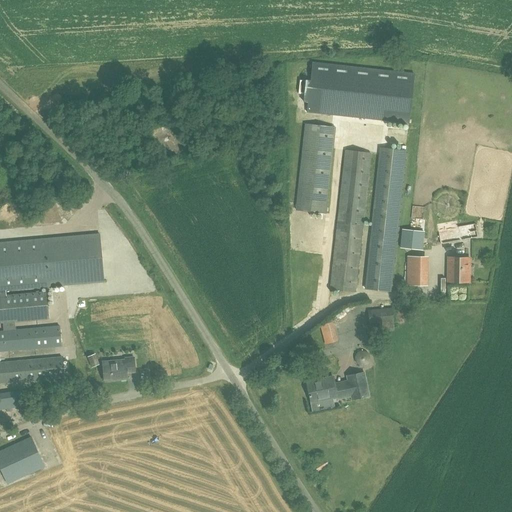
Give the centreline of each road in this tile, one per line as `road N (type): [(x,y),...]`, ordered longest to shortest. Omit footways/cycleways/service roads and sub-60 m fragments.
road 1 (unclassified): [(315,511),(126,208),(0,84)]
road 2 (unknown): [(319,312),(356,297),(427,294),(439,252)]
